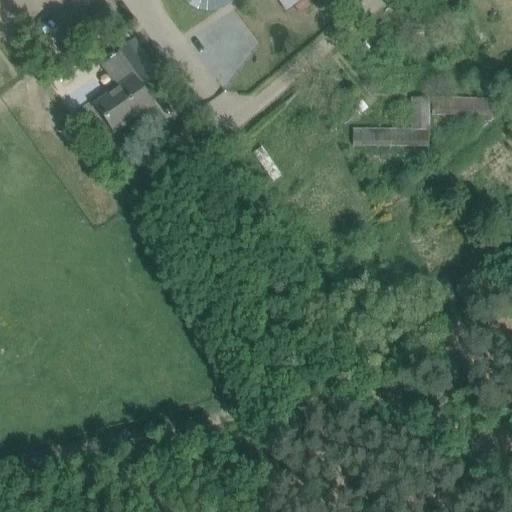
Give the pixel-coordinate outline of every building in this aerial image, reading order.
[(117,18),(107,5),(69,36),(78,48),(117,18)] [(358,47),(364,54),(373,47),(367,40),(358,47)] [(120,52),(126,61),(137,77),(152,66),(135,42),(120,52)] [(153,106),(142,90),(133,78),(95,106),(115,134),(153,106)] [(356,122),(361,117),(369,108),(355,95),(337,109),(349,121),(352,118),(356,122)] [(412,98),(411,130),(353,129),(354,146),(430,148),(431,99),(412,98)] [(494,100),(433,98),(433,116),(493,117),(494,100)] [(348,140),(343,132),(335,136),(340,145),(348,140)]
